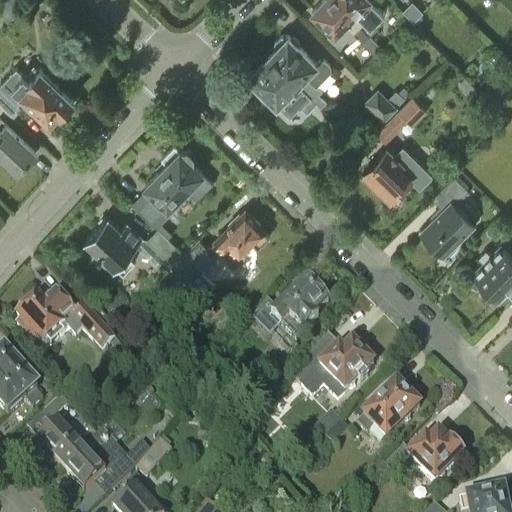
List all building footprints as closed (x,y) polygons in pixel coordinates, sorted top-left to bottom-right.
[(361,24),(336,0),(321,0),(312,10),(332,30),(326,36),(340,49),(357,36),(353,33),(361,24)] [(336,0),(361,24),(365,20),(370,25),(383,12),(370,0),(336,0)] [(397,9),(408,20),(410,22),(422,11),(411,0),(396,0),(392,4),(397,9)] [(7,3),(0,10),(0,14),(9,23),(18,13),(7,3)] [(267,55),(316,103),(320,107),(326,101),(318,94),(322,90),(316,84),(330,70),(330,64),(324,58),(318,58),(315,61),(287,34),(286,35),(280,35),(275,41),(275,47),(267,55)] [(370,35),(362,43),(371,53),(379,45),(370,35)] [(316,103),(267,55),(252,71),(247,71),(247,80),(252,80),(263,91),(263,98),(268,102),(274,102),(276,104),(276,103),(286,113),(291,113),(299,105),(307,113),(316,103)] [(24,97),(49,121),(58,111),(60,113),(74,98),(40,66),(28,79),(23,74),(16,67),(0,83),(0,88),(17,104),(24,97)] [(403,99),(396,92),(395,91),(388,98),(377,88),(363,102),(383,122),(397,108),(395,106),(403,99)] [(375,133),(384,142),(385,144),(407,122),(412,126),(427,111),(412,96),(396,111),(397,111),(375,133)] [(0,155),(17,172),(28,160),(35,152),(6,125),(0,130),(0,155)] [(334,166),(355,146),(343,134),(322,153),(334,166)] [(156,227),(157,228),(167,238),(172,234),(160,223),(190,193),(196,198),(211,183),(201,173),(202,172),(191,161),(191,155),(186,150),(180,150),(179,149),(178,150),(172,144),(159,157),(165,163),(144,185),(148,188),(132,204),(156,228),(156,227)] [(410,157),(402,164),(385,148),(362,172),(390,200),(412,178),(410,177),(420,167),(410,157)] [(429,216),(432,219),(420,231),(443,255),(474,224),(455,205),(469,191),(453,176),(431,198),(439,207),(429,216)] [(199,237),(182,253),(192,264),(201,273),(219,255),(233,269),(244,258),(240,254),(251,242),(257,248),(268,236),(262,230),(263,230),(244,212),(209,247),(199,237)] [(157,266),(160,262),(168,269),(170,266),(189,285),(201,273),(192,264),(182,253),(167,238),(157,228),(146,239),(143,238),(126,223),(120,228),(107,216),(83,241),(100,257),(100,262),(104,266),(110,266),(114,269),(115,267),(122,274),(134,261),(128,254),(136,245),(157,266)] [(499,301),(507,293),(511,297),(511,255),(500,244),(490,254),(485,249),(478,257),(483,262),(472,272),(491,291),(490,292),(499,301)] [(214,286),(201,273),(189,285),(202,298),(214,286)] [(306,282),(276,311),(270,317),(281,328),(295,342),(318,319),(315,317),(328,304),(306,282)] [(56,294),(45,304),(38,297),(15,318),(20,323),(16,327),(33,345),(37,341),(42,346),(55,334),(59,338),(67,331),(74,338),(81,332),(101,353),(115,340),(85,307),(72,319),(70,316),(73,313),(56,294)] [(270,317),(276,311),(266,301),(251,321),(269,338),(281,328),(270,317)] [(338,401),(344,394),(349,390),(352,390),(355,387),(355,384),(373,366),(371,363),(371,359),(367,356),(363,356),(352,344),(342,353),(339,349),(312,376),(338,401)] [(24,359),(15,366),(4,354),(0,357),(0,410),(7,418),(25,402),(32,410),(43,400),(35,392),(37,391),(29,382),(38,374),(24,359)] [(420,408),(396,385),(356,425),(367,436),(373,430),(386,442),(420,408)] [(60,468),(81,449),(54,419),(68,407),(59,398),(26,428),(38,441),(37,443),(60,468)] [(259,428),(251,421),(238,438),(247,445),(259,428)] [(349,431),(340,423),(324,439),(333,447),(349,431)] [(101,431),(81,449),(60,468),(83,494),(124,456),(101,431)] [(425,440),(411,455),(403,448),(384,467),(393,476),(396,473),(400,476),(407,483),(419,470),(435,486),(463,457),(462,451),(455,444),(450,444),(448,445),(438,435),(429,444),(425,440)] [(159,441),(150,452),(135,470),(146,479),(170,450),(159,441)] [(135,470),(150,452),(141,443),(120,466),(130,476),(135,470)] [(155,511),(150,505),(153,503),(144,493),(146,490),(147,491),(148,490),(135,476),(125,485),(131,492),(111,509),(113,511),(155,511)] [(488,495),(487,489),(477,491),(478,497),(467,499),(467,500),(458,502),(460,511),(511,511),(511,509),(511,504),(507,501),(505,502),(502,491),(488,495)] [(198,511),(220,511),(207,502),(198,511)]
